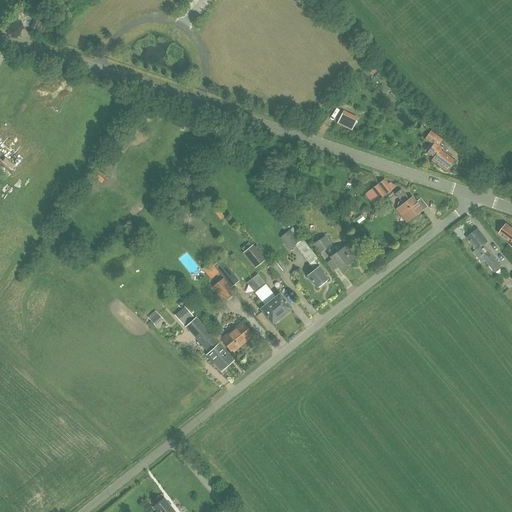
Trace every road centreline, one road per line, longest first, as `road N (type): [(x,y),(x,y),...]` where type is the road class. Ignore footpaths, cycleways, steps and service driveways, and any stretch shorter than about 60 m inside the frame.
road 1 (unclassified): [(83,511),(478,196)]
road 2 (tertiary): [(478,196),(0,36)]
